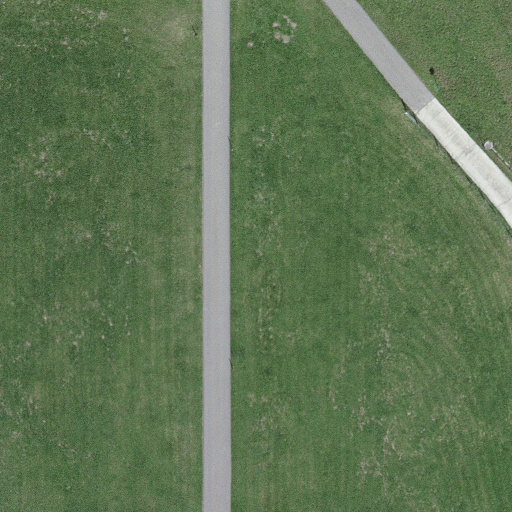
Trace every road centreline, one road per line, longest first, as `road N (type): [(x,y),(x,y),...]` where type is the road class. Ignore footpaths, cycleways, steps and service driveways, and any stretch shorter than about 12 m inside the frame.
road 1 (unclassified): [(219,511),(223,0)]
road 2 (track): [(342,0),(511,207)]
